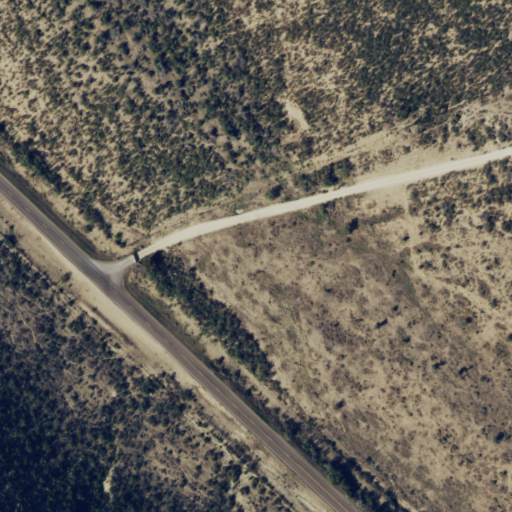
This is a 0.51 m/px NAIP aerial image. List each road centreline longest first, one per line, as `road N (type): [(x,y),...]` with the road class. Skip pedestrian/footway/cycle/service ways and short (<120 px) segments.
road 1 (tertiary): [(0,180),(352,511)]
road 2 (track): [(84,260),(151,257),(230,217),(511,143)]
